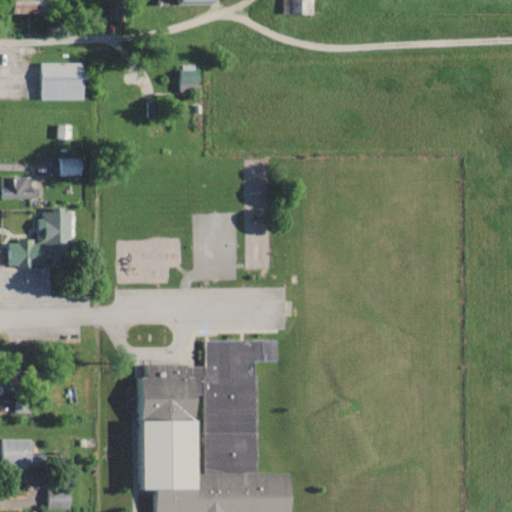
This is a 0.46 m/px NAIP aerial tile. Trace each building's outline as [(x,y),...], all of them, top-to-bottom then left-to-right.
[(37,0),(2,0),(2,14),(37,14),(37,0)] [(302,6),(310,6),(309,0),(280,0),(280,15),(302,15),(302,6)] [(31,62),(75,62),(75,99),(31,99),(31,62)] [(179,93),(196,93),(196,67),(179,67),(179,93)] [(79,160),(58,160),(58,176),(79,176),(79,160)] [(0,176),(23,176),(23,199),(0,199),(0,176)] [(0,263),(63,263),(63,211),(29,211),(30,242),(0,242),(0,263)] [(147,511),(280,511),(280,471),(251,471),(249,365),(272,365),(272,338),(192,339),(192,363),(128,364),(130,490),(147,490),(147,511)] [(0,439),(21,439),(22,469),(0,469),(0,439)] [(58,494),(58,500),(47,500),(47,509),(66,509),(66,494),(58,494)]
